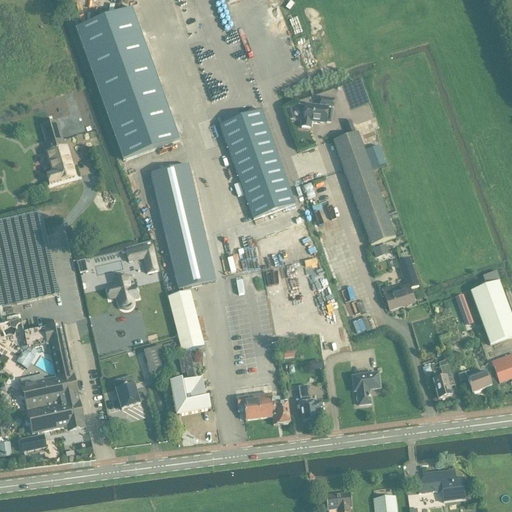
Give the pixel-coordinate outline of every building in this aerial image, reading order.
[(123,162),(179,141),(132,11),(76,31),(123,162)] [(319,107),(306,105),(305,120),(301,120),(300,128),(311,129),(311,123),(325,124),(325,123),(331,124),(334,100),(320,98),(319,107)] [(253,221),(294,206),(261,112),(219,127),(253,221)] [(351,121),(343,124),(348,135),(356,132),(351,121)] [(48,152),(46,153),(53,174),(45,176),(48,186),(76,178),(67,147),(65,147),(58,122),(40,128),(48,152)] [(371,248),(395,240),(357,134),(333,143),(371,248)] [(379,147),(365,152),(372,171),(385,166),(379,147)] [(188,167),(151,176),(179,292),(215,284),(188,167)] [(149,248),(126,253),(129,264),(144,260),(144,262),(147,275),(158,273),(157,267),(152,247),(149,248)] [(409,259),(398,263),(405,287),(407,292),(410,291),(419,289),(409,259)] [(85,262),(78,264),(80,275),(88,273),(85,262)] [(115,287),(107,289),(110,301),(117,299),(118,304),(120,304),(120,306),(121,308),(123,310),(125,310),(128,310),(130,309),(132,308),(132,305),(132,303),(132,301),(138,299),(136,288),(130,289),(128,278),(113,281),(115,287)] [(511,319),(499,283),(470,293),(490,347),(511,339),(511,319)] [(390,288),(382,290),(385,298),(389,312),(403,308),(403,309),(415,305),(410,291),(407,292),(405,287),(397,290),(398,294),(393,296),(390,288)] [(177,297),(168,299),(168,301),(182,354),(183,354),(188,353),(188,352),(204,348),(190,293),(177,297)] [(22,354),(17,364),(26,370),(27,368),(37,353),(34,352),(34,349),(49,346),(56,379),(22,386),(24,396),(21,396),(20,398),(20,399),(20,400),(22,401),(25,400),(29,422),(27,423),(26,423),(25,425),(26,426),(27,427),(28,427),(30,427),(32,436),(37,435),(37,438),(26,441),(20,442),(22,452),(22,454),(46,449),(43,437),(41,438),(41,434),(67,428),(67,431),(68,434),(85,430),(84,427),(84,424),(85,424),(74,375),(73,375),(62,325),(45,328),(45,330),(23,334),(26,349),(24,354),(22,354)] [(161,348),(144,353),(151,380),(169,375),(161,348)] [(181,382),(171,384),(177,415),(179,416),(209,410),(207,400),(207,396),(204,397),(201,381),(194,383),(192,371),(193,371),(191,361),(190,361),(188,353),(183,354),(184,360),(180,361),(183,375),(188,374),(189,381),(183,382),(183,385),(181,385),(181,382)] [(9,360),(3,356),(0,360),(0,363),(5,367),(9,360)] [(511,356),(504,360),(491,364),(493,369),(499,385),(511,380),(511,356)] [(439,366),(443,380),(433,383),(438,402),(452,398),(447,383),(453,381),(446,362),(439,365),(439,366)] [(486,374),(467,381),(472,395),(491,388),(486,374)] [(359,407),(371,406),(369,392),(380,390),(378,376),(352,380),(354,394),(357,393),(358,398),(357,399),(356,400),(356,403),(358,404),(359,407)] [(132,378),(113,383),(116,391),(122,411),(140,406),(136,392),(137,391),(136,388),(135,387),(135,386),(132,378)] [(315,404),(315,402),(310,403),(308,388),(298,389),(300,404),(299,405),(300,413),(302,413),(303,424),(310,423),(311,424),(316,423),(316,422),(318,421),(317,415),(323,415),(321,404),(315,404)] [(289,425),(286,403),(273,405),(271,397),(237,401),(239,414),(244,414),(245,423),(273,419),(274,427),(283,426),(284,426),(286,426),(287,425),(289,425)] [(11,444),(0,445),(0,458),(12,456),(11,444)] [(424,483),(417,484),(418,496),(425,495),(443,493),(444,505),(464,502),(462,483),(455,483),(453,473),(423,476),(424,483)] [(326,511),(349,511),(349,510),(352,509),(350,495),(325,498),(326,511)] [(396,511),(395,498),(373,501),(374,511),(396,511)]
